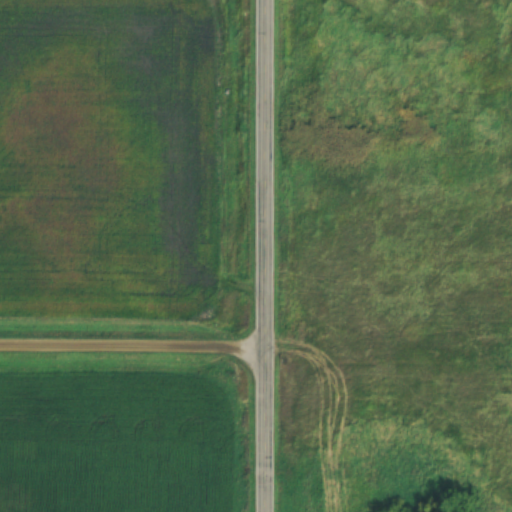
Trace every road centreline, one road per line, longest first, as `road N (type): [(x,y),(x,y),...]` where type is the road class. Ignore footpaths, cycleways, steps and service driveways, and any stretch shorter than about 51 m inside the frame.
road 1 (tertiary): [(263,511),(263,0)]
road 2 (residential): [(263,346),(0,345)]
